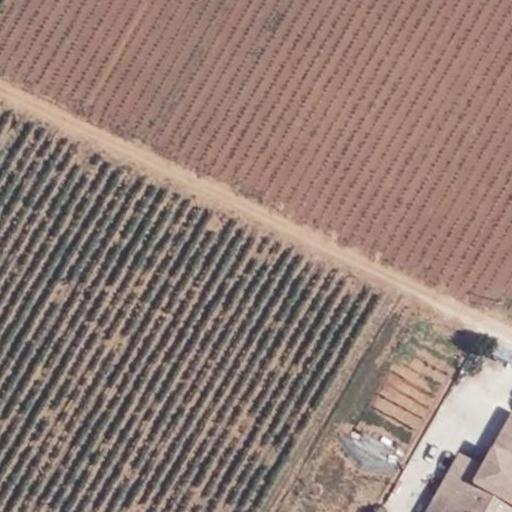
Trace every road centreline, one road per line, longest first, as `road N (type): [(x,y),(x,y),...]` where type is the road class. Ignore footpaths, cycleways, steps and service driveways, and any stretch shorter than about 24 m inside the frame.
road 1 (track): [(0,83),(511,332)]
road 2 (track): [(261,511),(395,279)]
road 3 (track): [(442,301),(511,192)]
